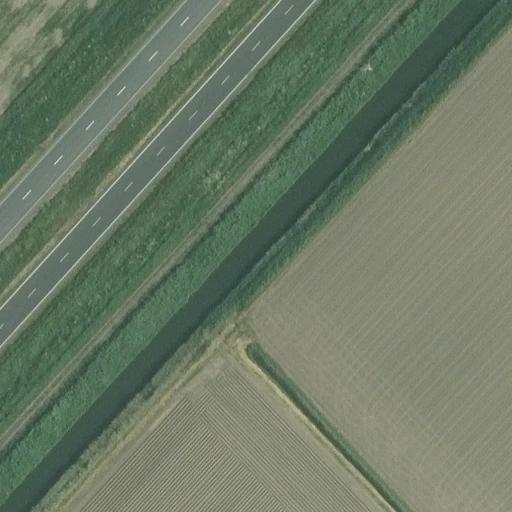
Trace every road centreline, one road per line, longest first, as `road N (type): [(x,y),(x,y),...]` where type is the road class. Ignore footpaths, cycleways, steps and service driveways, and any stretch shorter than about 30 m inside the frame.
road 1 (trunk): [(0,330),(300,0)]
road 2 (trunk): [(206,0),(0,226)]
